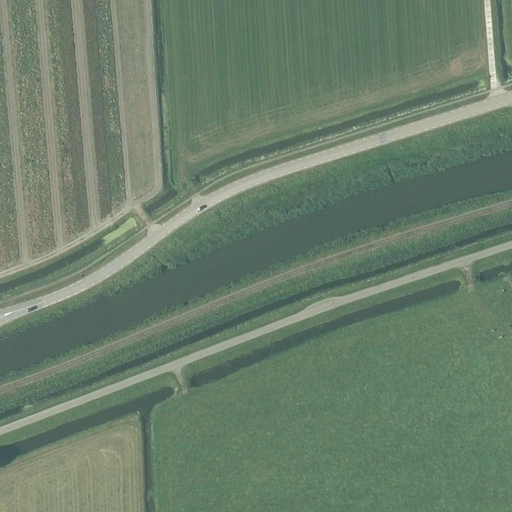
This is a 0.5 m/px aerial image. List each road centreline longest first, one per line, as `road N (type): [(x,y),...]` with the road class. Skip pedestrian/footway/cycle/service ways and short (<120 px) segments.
road 1 (unclassified): [(0,431),(511,244)]
road 2 (tertiary): [(24,308),(97,276),(229,189),(511,97)]
